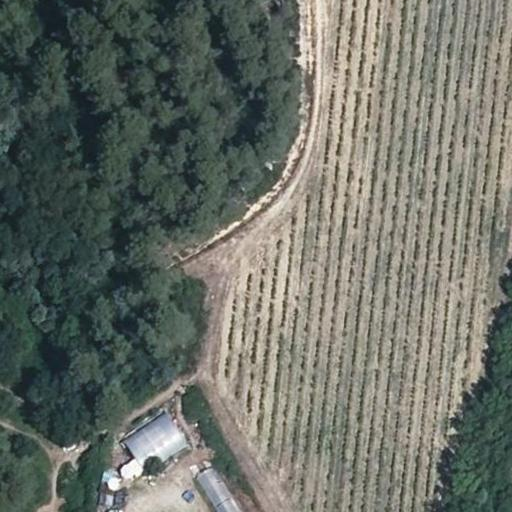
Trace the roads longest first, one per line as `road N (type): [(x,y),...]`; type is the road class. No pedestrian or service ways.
road 1 (track): [(309,0),(307,103),(288,179),(167,276),(187,334),(295,511)]
road 2 (track): [(449,511),(509,312),(511,209)]
